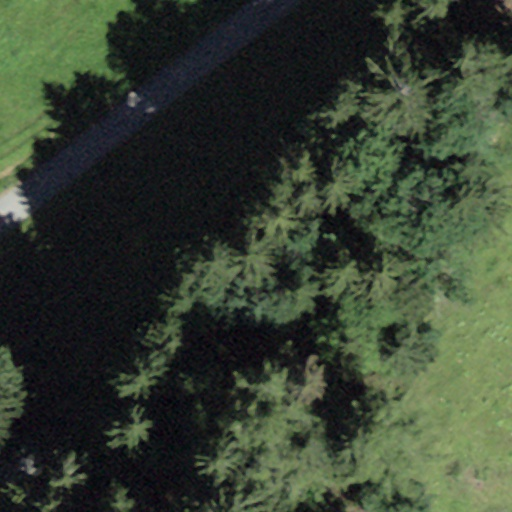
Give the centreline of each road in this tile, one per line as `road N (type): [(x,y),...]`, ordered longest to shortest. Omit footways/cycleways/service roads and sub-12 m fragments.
road 1 (unclassified): [(0,227),(156,97)]
road 2 (unclassified): [(289,0),(156,97)]
